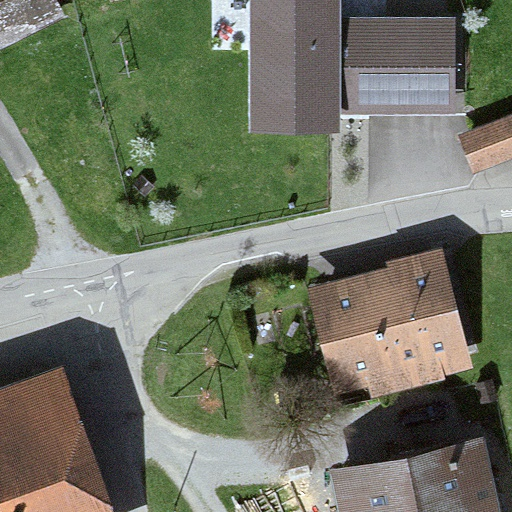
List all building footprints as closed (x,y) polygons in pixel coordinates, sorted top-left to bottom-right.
[(0,0),(0,52),(90,19),(83,0),(0,0)] [(329,0),(259,0),(260,118),(330,118),(330,97),(370,97),(370,93),(452,93),(452,35),(369,35),(369,23),(330,23),(329,0)] [(511,117),(469,135),(481,163),(511,151),(511,117)] [(435,375),(428,350),(456,343),(437,270),(323,299),(342,372),(371,365),(378,390),(435,375)] [(0,420),(0,511),(93,511),(54,401),(0,420)] [(499,511),(492,476),(472,481),(465,448),(352,472),(360,511),(499,511)]
